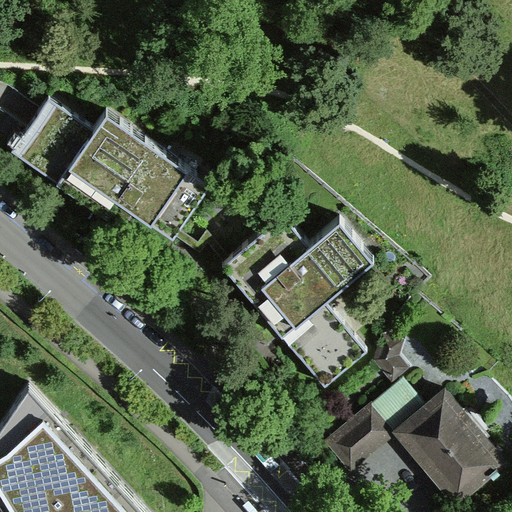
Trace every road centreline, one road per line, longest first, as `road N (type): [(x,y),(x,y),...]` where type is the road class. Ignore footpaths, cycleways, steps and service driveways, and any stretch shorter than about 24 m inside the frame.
road 1 (unclassified): [(299,511),(150,357),(0,223)]
road 2 (track): [(387,0),(511,119)]
